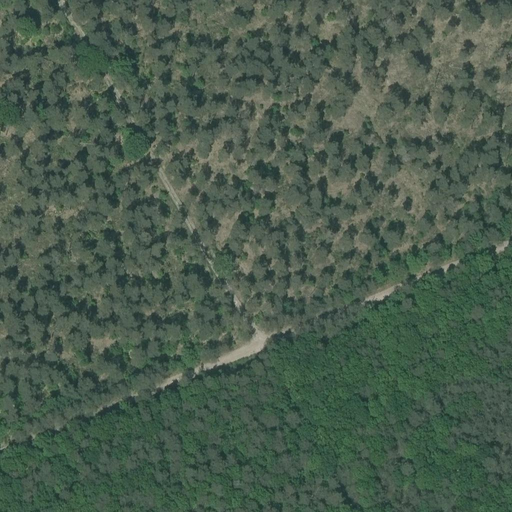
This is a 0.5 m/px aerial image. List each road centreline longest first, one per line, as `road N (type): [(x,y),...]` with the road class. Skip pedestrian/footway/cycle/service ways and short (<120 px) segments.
road 1 (track): [(0,452),(511,240)]
road 2 (track): [(65,0),(278,386)]
road 3 (track): [(278,386),(351,511)]
